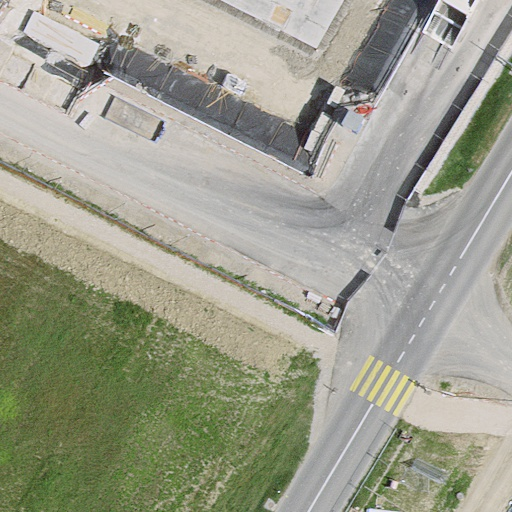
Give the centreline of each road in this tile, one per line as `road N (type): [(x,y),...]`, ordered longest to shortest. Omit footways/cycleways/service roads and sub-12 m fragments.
road 1 (tertiary): [(511,102),(320,423),(305,511)]
road 2 (unknown): [(323,279),(0,117)]
road 3 (tertiary): [(330,511),(382,464),(511,255)]
